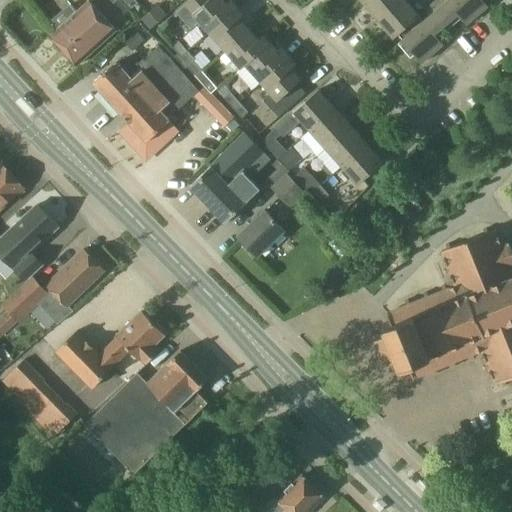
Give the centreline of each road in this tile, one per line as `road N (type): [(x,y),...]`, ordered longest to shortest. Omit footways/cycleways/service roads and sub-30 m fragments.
road 1 (residential): [(511,39),(431,106),(400,109),(342,47),(315,41),(280,0)]
road 2 (secondary): [(229,316),(229,327),(277,384),(344,450),(359,455)]
road 3 (secondary): [(359,455),(328,407),(241,318),(229,316)]
road 4 (secondary): [(229,316),(107,192)]
road 5 (secondary): [(9,90),(9,107),(48,150),(95,191),(107,192)]
road 6 (secondary): [(107,192),(106,181),(25,94),(9,90)]
